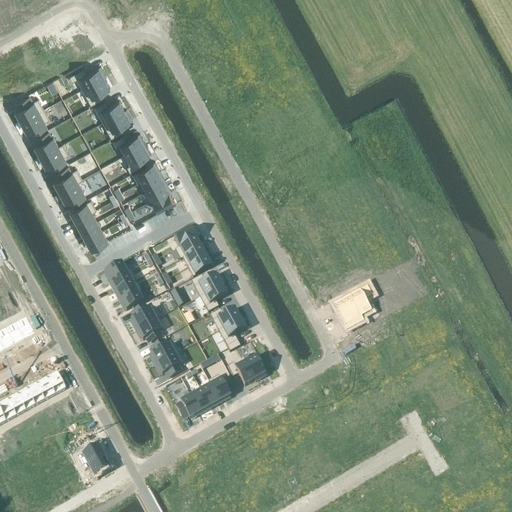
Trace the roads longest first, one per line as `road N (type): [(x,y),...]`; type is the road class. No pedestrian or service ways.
road 1 (residential): [(296,380),(335,358),(151,27),(112,47)]
road 2 (residential): [(82,276),(178,449)]
road 3 (residential): [(202,211),(296,380)]
road 4 (residential): [(112,47),(202,211)]
road 5 (residential): [(0,127),(82,276)]
road 6 (unclassified): [(130,469),(61,345)]
road 7 (unclassified): [(298,511),(420,439)]
road 8 (residential): [(178,449),(296,380)]
road 9 (residential): [(202,211),(82,276)]
road 10 (unclassified): [(61,345),(0,232)]
